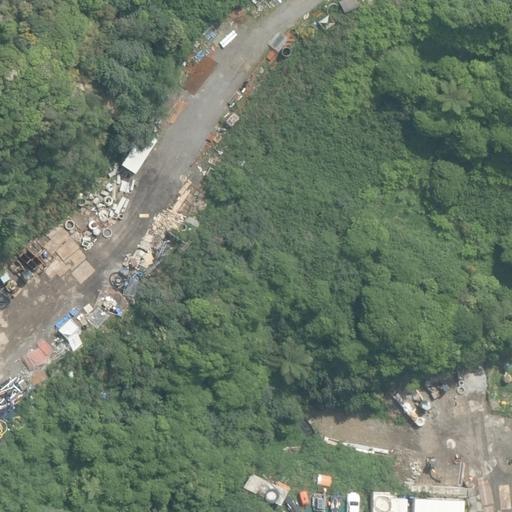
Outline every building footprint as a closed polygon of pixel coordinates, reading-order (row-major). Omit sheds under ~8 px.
[(210,9),(190,30),(217,55),(237,34),(210,9)] [(120,304),(150,273),(136,260),(106,291),(120,304)] [(505,394),(505,383),(493,383),(493,394),(505,394)] [(285,414),(307,446),(317,439),(295,407),(285,414)] [(309,482),(308,503),(354,505),(355,484),(309,482)]
